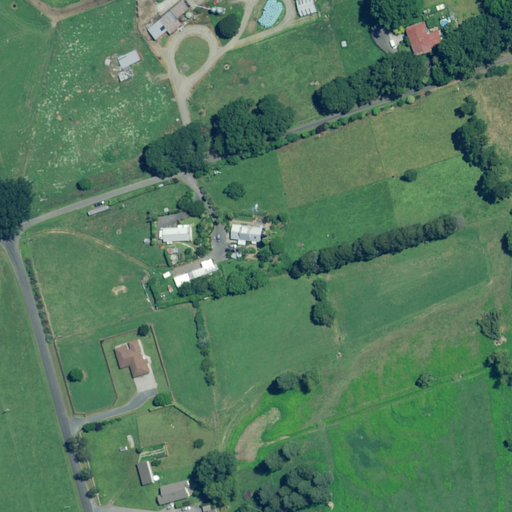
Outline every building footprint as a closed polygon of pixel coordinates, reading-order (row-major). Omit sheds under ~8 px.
[(191,9),(184,0),(149,30),(158,40),(169,31),(173,35),(184,26),(179,20),(191,9)] [(318,12),(314,0),(301,0),(298,1),(302,17),(318,12)] [(446,4),(436,8),(437,12),(448,9),(446,4)] [(431,34),(428,22),(412,27),(420,56),(435,52),(433,49),(447,45),(443,31),(431,34)] [(143,61),(138,51),(120,59),(126,72),(120,75),(123,82),(135,76),(131,66),(143,61)] [(265,228),(235,225),(234,239),(242,240),(241,244),(245,244),(245,241),(263,243),(265,228)] [(166,240),(166,242),(169,242),(169,245),(174,244),(174,241),(192,241),(192,226),(180,226),(180,229),(162,229),(162,240),(166,240)] [(219,270),(217,264),(196,271),(176,279),(179,288),(186,286),(185,283),(219,270)] [(145,360),(139,340),(130,343),(131,345),(116,349),(122,369),(132,366),(135,378),(151,373),(147,360),(145,360)] [(135,448),(132,435),(122,438),(124,446),(120,447),(121,452),(135,448)] [(155,483),(149,462),(139,464),(145,486),(155,483)] [(190,483),(189,480),(163,488),(165,495),(160,496),(162,505),(191,498),(187,484),(190,483)]
